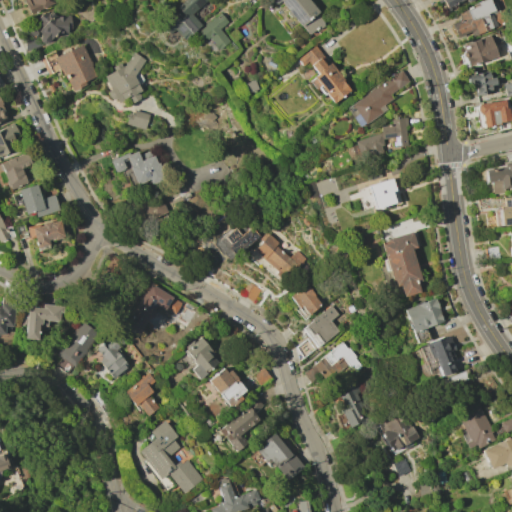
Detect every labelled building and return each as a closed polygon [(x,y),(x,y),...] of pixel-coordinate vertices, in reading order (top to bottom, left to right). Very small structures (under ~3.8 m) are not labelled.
[(50,0),(52,3),(29,14),(22,0),(50,0)] [(184,0),(204,0),(190,14),(200,25),(183,40),(174,29),(169,33),(160,23),(184,0)] [(308,0),(318,12),(315,14),(323,25),(317,29),(316,28),(308,34),(301,26),(300,27),(279,0),(308,0)] [(470,0),(467,2),(466,0),(461,0),(447,8),(442,0),(470,0)] [(460,20),(457,14),(478,5),(477,3),(484,0),(489,0),(494,10),(486,13),(487,17),(491,15),(496,26),(471,36),(470,32),(456,37),(451,24),(460,20)] [(36,37),(26,29),(39,14),(42,17),(47,10),(55,16),(69,15),(70,32),(54,33),(44,45),(40,41),(41,49),(25,51),(23,39),(36,37)] [(199,33),(201,32),(199,29),(204,25),(203,24),(208,20),(209,21),(212,19),(211,18),(213,16),(214,17),(220,12),(227,21),(218,28),(229,41),(218,49),(217,48),(216,49),(212,44),(213,43),(208,36),(205,38),(204,36),(202,37),(200,37),(198,35),(199,33)] [(465,57),(462,56),(461,54),(463,51),(461,45),(489,35),(496,56),(468,66),(465,57)] [(81,44),(95,76),(84,81),(85,84),(71,91),(61,68),(58,69),(52,57),(81,44)] [(314,46),(325,60),(323,62),(325,65),(330,62),(350,89),(332,103),(325,93),(324,94),(318,87),(314,89),(308,81),(317,74),(307,61),(302,65),(297,59),(314,46)] [(132,76),(140,90),(137,92),(139,96),(138,97),(139,99),(131,103),(130,101),(129,102),(127,98),(117,103),(114,99),(112,99),(110,98),(108,96),(107,94),(108,91),(110,89),(103,76),(108,73),(113,70),(111,66),(118,62),(121,67),(132,52),(143,59),(132,76)] [(400,70),(407,81),(389,94),(392,98),(383,104),(386,109),(364,124),(350,104),(400,70)] [(488,71),(489,79),(494,78),(495,85),(490,86),(491,93),(476,95),(474,86),(468,87),(466,74),(488,71)] [(247,93),(244,83),(253,80),(257,89),(247,93)] [(511,81),(511,94),(505,96),(503,84),(511,81)] [(476,104),(502,99),(504,108),(507,107),(509,120),(498,122),(499,124),(480,127),(476,104)] [(128,112),(132,113),(133,110),(148,114),(143,129),(124,123),(128,112)] [(391,124),(390,119),(405,117),(406,126),(404,126),(407,146),(393,148),(392,140),(393,140),(392,137),(381,139),(379,126),(391,124)] [(0,128),(11,123),(19,138),(8,143),(12,149),(0,155),(0,128)] [(354,144),(353,141),(379,133),(382,144),(379,145),(381,153),(358,160),(357,157),(353,158),(350,146),(354,144)] [(127,152),(128,154),(135,151),(137,155),(149,150),(151,156),(152,155),(156,163),(157,162),(161,172),(159,173),(162,179),(150,184),(148,178),(136,184),(128,165),(129,165),(127,160),(122,162),(124,168),(113,173),(108,160),(127,152)] [(0,162),(25,152),(30,164),(19,168),(25,182),(9,188),(0,165),(0,162)] [(503,167),(503,164),(511,162),(511,186),(502,188),(503,193),(491,195),(489,182),(486,183),(484,169),(503,167)] [(390,178),(394,190),(390,191),(393,202),(381,207),(381,208),(379,209),(379,207),(374,209),(366,186),(390,178)] [(35,184),(39,198),(53,194),(58,210),(35,217),(33,212),(24,214),(17,190),(35,184)] [(503,208),(502,197),(511,196),(511,224),(497,226),(496,209),(503,208)] [(161,198),(166,212),(144,219),(140,205),(161,198)] [(0,220),(2,225),(8,222),(14,235),(7,238),(7,237),(0,240),(0,220)] [(41,225),(41,223),(49,221),(49,222),(59,220),(62,236),(61,236),(61,238),(54,239),(53,238),(46,239),(48,248),(38,250),(37,246),(35,247),(33,237),(28,238),(26,226),(39,224),(39,226),(41,225)] [(239,235),(249,226),(257,236),(227,260),(213,244),(233,228),(239,235)] [(261,240),(258,238),(264,231),(276,242),(274,245),(288,257),(295,249),(305,259),(297,267),(294,265),(280,280),(274,274),(276,272),(252,250),(261,240)] [(387,242),(386,239),(411,231),(416,247),(411,248),(421,280),(416,282),(419,292),(403,297),(400,287),(394,289),(388,270),(386,271),(383,260),(385,259),(381,244),(387,242)] [(111,256),(126,263),(117,280),(102,273),(111,256)] [(246,281),(259,289),(252,302),(238,294),(246,281)] [(147,283),(171,297),(164,310),(155,305),(152,310),(153,311),(153,315),(151,317),(149,318),(147,318),(140,329),(125,320),(147,283)] [(304,284),(319,304),(306,314),(300,305),(297,308),(288,296),(304,284)] [(433,298),(442,321),(412,332),(403,309),(433,298)] [(0,303),(13,305),(11,327),(4,326),(3,334),(0,333),(0,303)] [(20,310),(26,311),(26,307),(41,308),(42,304),(62,306),(61,312),(58,312),(57,319),(55,319),(55,321),(41,320),(40,323),(37,323),(36,339),(24,338),(25,324),(22,324),(22,326),(19,325),(20,310)] [(305,326),(304,325),(330,305),(337,314),(329,320),(337,330),(316,347),(301,329),(305,326)] [(81,321),(97,333),(76,361),(78,362),(74,367),(56,354),(81,321)] [(116,333),(124,343),(115,350),(128,368),(121,373),(120,372),(111,378),(107,372),(106,372),(104,370),(105,369),(97,359),(101,357),(95,349),(116,333)] [(442,336),(448,351),(446,352),(453,370),(440,375),(433,357),(430,358),(424,343),(442,336)] [(184,349),(183,347),(191,341),(192,342),(198,337),(209,349),(205,352),(215,364),(197,379),(189,370),(194,365),(182,351),(184,349)] [(340,341),(346,348),(347,347),(354,356),(353,357),(360,365),(353,371),(347,364),(325,382),(319,374),(309,382),(302,372),(340,341)] [(261,368),(269,378),(259,386),(251,376),(261,368)] [(213,376),(212,374),(214,372),(215,374),(222,369),(225,373),(229,370),(236,378),(232,381),(234,384),(237,382),(244,390),(238,395),(241,399),(229,408),(207,381),(213,376)] [(466,369),(469,375),(466,377),(469,382),(444,392),(439,380),(466,369)] [(146,373),(153,381),(146,386),(151,391),(147,395),(157,407),(146,416),(137,405),(135,407),(123,391),(146,373)] [(357,386),(361,394),(357,396),(361,405),(359,405),(363,412),(358,414),(360,417),(357,418),(359,421),(348,427),(338,408),(343,406),(337,396),(357,386)] [(476,405),(490,432),(489,432),(493,439),(476,448),(474,444),(467,448),(458,432),(463,430),(455,415),(476,405)] [(247,407),(257,419),(239,434),(246,443),(234,452),(217,430),(247,407)] [(397,414),(405,428),(409,425),(416,437),(392,451),(392,450),(390,451),(380,432),(381,432),(377,426),(397,414)] [(500,425),(499,423),(511,416),(511,427),(504,432),(503,431),(496,435),(492,428),(500,425)] [(154,438),(149,432),(163,420),(176,436),(172,439),(178,447),(166,457),(173,466),(184,457),(201,479),(183,493),(167,473),(159,479),(137,451),(154,438)] [(264,444),(263,441),(273,433),(289,453),(290,452),(302,467),(286,480),(268,458),(264,462),(255,451),(264,444)] [(511,436),(511,438),(511,462),(503,467),(502,463),(488,469),(480,450),(511,436)] [(0,454),(3,453),(8,467),(0,470),(0,454)] [(466,470),(469,478),(464,480),(460,472),(466,470)] [(511,470),(508,472),(511,485),(511,487),(502,491),(506,504),(511,502),(511,470)] [(217,506),(216,504),(223,501),(217,486),(218,485),(216,480),(226,477),(233,497),(254,489),(258,498),(254,500),(256,504),(234,511),(210,511),(209,508),(217,506)] [(297,511),(296,501),(304,500),(304,502),(311,501),(312,511),(297,511)] [(259,511),(271,503),(278,511),(276,511),(259,511)]
